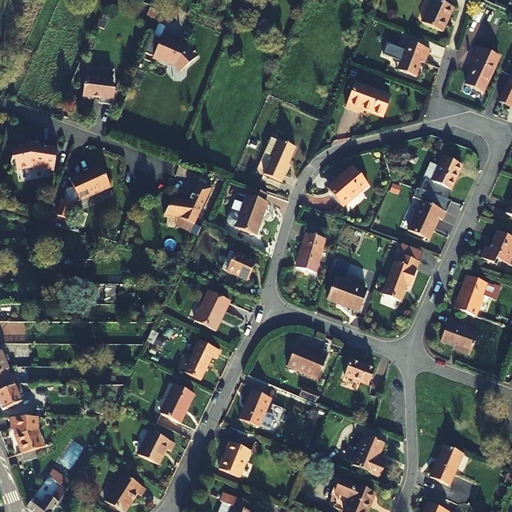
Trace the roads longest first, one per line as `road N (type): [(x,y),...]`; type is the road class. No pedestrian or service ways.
road 1 (residential): [(408,357),(497,156),(496,136),(469,123),(335,150),(312,166),(288,215),(265,303)]
road 2 (residential): [(265,303),(166,511)]
road 3 (residential): [(0,105),(158,163)]
road 4 (residential): [(398,511),(412,467),(408,357)]
road 5 (residential): [(265,303),(408,357)]
